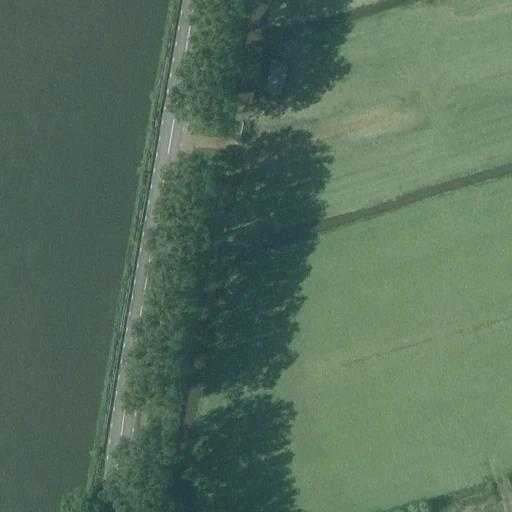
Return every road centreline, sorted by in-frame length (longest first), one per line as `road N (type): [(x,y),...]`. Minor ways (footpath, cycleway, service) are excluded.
road 1 (tertiary): [(117,511),(118,460),(195,0)]
road 2 (track): [(402,116),(270,154),(172,138)]
